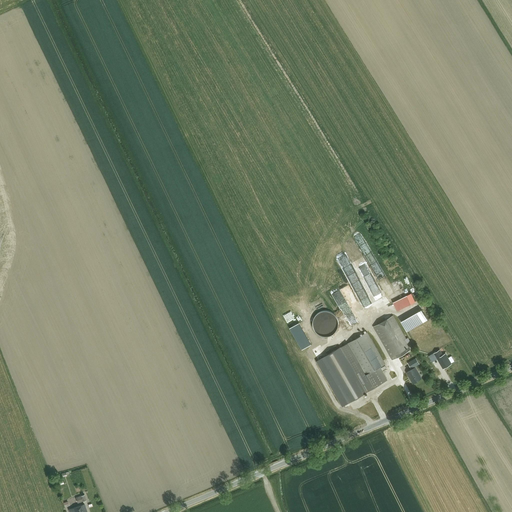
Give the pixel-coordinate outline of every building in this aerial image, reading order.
[(343,264),(363,311),(373,307),(366,289),(378,284),(379,282),(376,275),(371,274),(372,269),(370,265),(366,264),(367,263),(364,258),(362,257),(356,260),(355,265),(353,266),(356,266),(355,273),(348,257),(343,259),(343,264)] [(392,291),(381,272),(376,275),(383,287),(383,286),(387,294),(392,291)] [(407,294),(393,301),(398,309),(411,302),(407,294)] [(422,309),(401,319),(407,331),(428,320),(422,309)] [(394,315),(374,326),(392,359),(412,348),(394,315)] [(345,347),(369,390),(388,380),(380,366),(384,364),(368,335),(345,347)] [(345,347),(323,358),(346,402),(369,390),(345,347)] [(419,363),(416,358),(408,362),(412,368),(419,363)] [(417,366),(406,372),(412,383),(423,378),(417,366)] [(87,511),(85,503),(69,509),(69,511),(87,511)]
